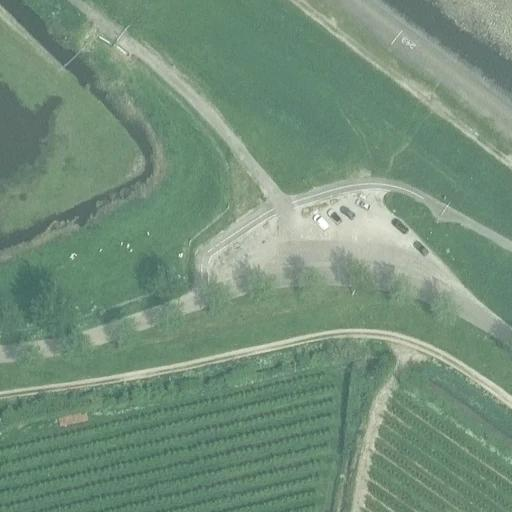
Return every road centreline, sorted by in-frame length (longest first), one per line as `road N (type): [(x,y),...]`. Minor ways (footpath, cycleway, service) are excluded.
road 1 (unclassified): [(511,335),(431,282),(328,268),(204,300),(82,347),(0,355)]
road 2 (track): [(511,408),(450,362),(364,338),(0,393)]
road 3 (track): [(295,0),(511,161)]
